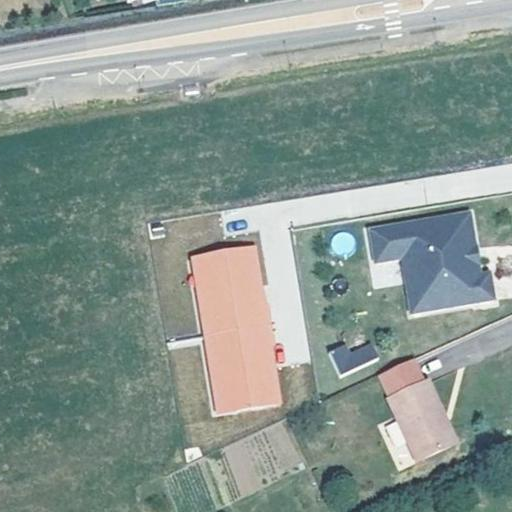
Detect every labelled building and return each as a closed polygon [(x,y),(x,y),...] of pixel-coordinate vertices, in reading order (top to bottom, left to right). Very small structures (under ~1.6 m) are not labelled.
[(461,187),(364,205),(370,238),(397,233),(421,230),(425,252),(401,256),(407,289),(490,275),(485,247),(472,250),(470,238),(465,238),(462,224),(468,223),(461,187)] [(421,230),(397,233),(401,256),(425,252),(421,230)] [(189,254),(214,415),(283,405),(258,243),(189,254)] [(337,323),(321,330),(332,354),(371,337),(364,323),(342,333),(337,323)] [(422,357),(411,334),(380,349),(401,392),(415,386),(435,378),(424,356),(422,357)] [(415,401),(420,399),(415,386),(401,392),(376,403),(397,445),(429,430),(415,401)] [(415,401),(429,430),(438,426),(426,396),(420,399),(415,401)]
